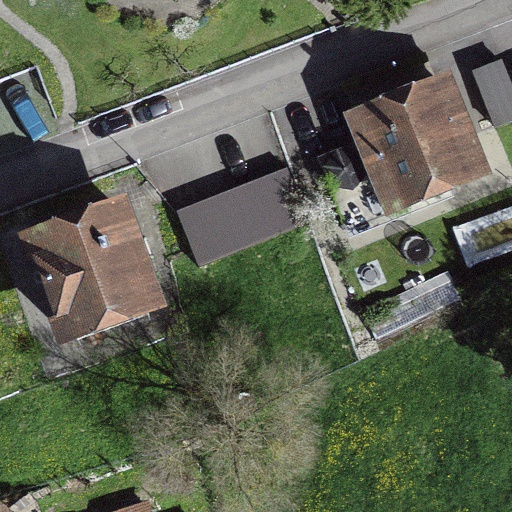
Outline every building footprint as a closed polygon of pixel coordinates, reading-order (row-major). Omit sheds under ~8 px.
[(473,72),(495,127),(511,120),(511,88),(501,61),(473,72)] [(344,223),(477,170),(443,84),(356,119),(364,139),(318,158),(344,223)] [(287,167),(176,211),(198,266),(309,223),(287,167)] [(65,335),(154,303),(120,208),(31,240),(65,335)] [(363,312),(377,341),(462,300),(447,270),(363,312)]
